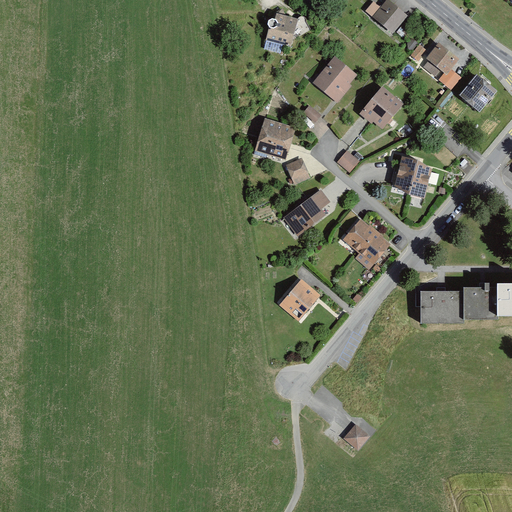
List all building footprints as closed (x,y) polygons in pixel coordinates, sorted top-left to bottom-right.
[(407,16),(387,0),(373,17),(392,33),(407,16)] [(296,21),(272,16),(265,43),(289,49),(296,21)] [(454,60),(433,45),(422,59),(428,63),(422,70),(434,78),(437,73),(442,77),(454,60)] [(425,52),(417,47),(409,57),(417,63),(425,52)] [(354,72),(335,57),(315,83),(334,98),(354,72)] [(460,80),(448,70),(438,82),(450,93),(460,80)] [(496,93),(474,76),(458,96),(481,113),(496,93)] [(402,103),(383,88),(361,114),(381,129),(402,103)] [(307,108),(301,115),(313,126),(319,119),(307,108)] [(292,127),(266,119),(255,153),(282,161),(292,127)] [(435,141),(423,154),(443,171),(455,158),(435,141)] [(347,151),(337,162),(350,173),(360,162),(347,151)] [(302,158),(285,165),(295,186),(311,179),(302,158)] [(429,169),(398,159),(389,188),(420,198),(429,169)] [(318,191),(281,219),(295,237),(322,216),(318,211),(328,204),(318,191)] [(356,221),(341,240),(358,254),(354,260),(366,270),(386,246),(379,240),(381,238),(366,225),(364,227),(356,221)] [(321,296),(302,280),(280,305),(300,322),(321,296)] [(511,321),(511,283),(495,284),(495,321),(511,321)] [(460,321),(495,321),(495,284),(458,284),(458,290),(460,321)] [(458,290),(418,290),(419,323),(460,321),(458,290)] [(376,448),(382,418),(361,414),(357,430),(337,426),(335,438),(328,436),(325,452),(338,455),(333,478),(327,476),(323,493),(372,503),(383,449),(376,448)] [(435,499),(432,511),(475,511),(480,494),(473,492),(479,464),(458,459),(455,475),(434,471),(431,482),(425,481),(422,497),(435,499)]
